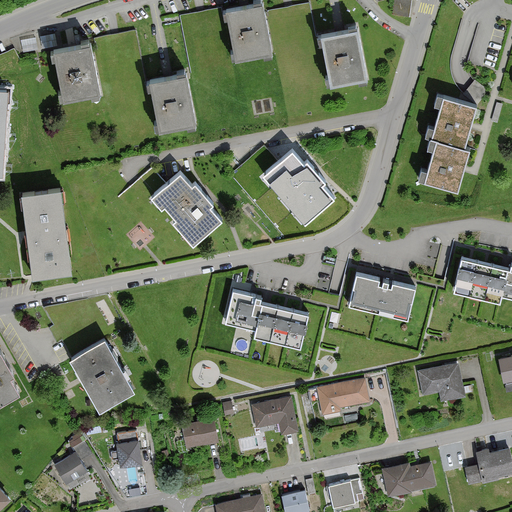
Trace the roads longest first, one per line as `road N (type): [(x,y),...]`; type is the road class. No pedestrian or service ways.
road 1 (residential): [(182,511),(200,491),(511,424)]
road 2 (residential): [(132,163),(393,120)]
road 3 (residential): [(14,305),(260,256)]
road 4 (residential): [(393,120),(367,204),(351,226),(328,242),(260,256)]
road 5 (residential): [(428,0),(393,120)]
